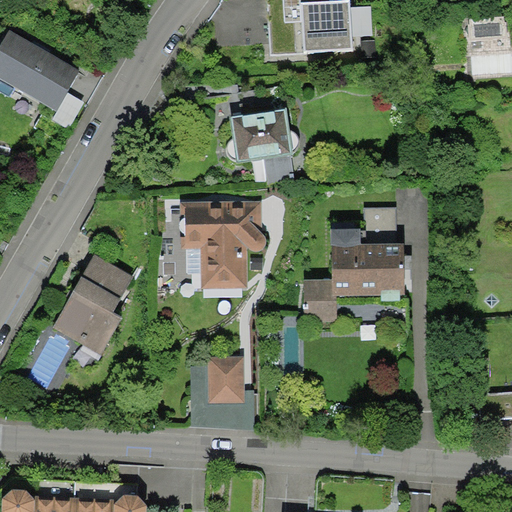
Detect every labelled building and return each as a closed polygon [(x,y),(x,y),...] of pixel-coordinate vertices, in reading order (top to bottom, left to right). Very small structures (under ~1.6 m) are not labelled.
[(354,0),(268,0),(272,60),(358,55),(354,0)] [(501,23),(466,27),(468,46),(502,42),(501,23)] [(77,71),(4,30),(0,36),(0,84),(53,114),(77,71)] [(285,103),(221,114),(231,169),(263,164),(268,193),(293,189),(289,161),(295,153),(298,146),(290,135),(285,103)] [(261,204),(180,204),(180,251),(196,251),(196,292),(242,292),(242,251),(262,251),(261,204)] [(395,210),(360,211),(360,228),(323,229),(324,283),(302,284),(303,324),(336,323),(336,299),(405,298),(404,245),(396,245),(395,210)] [(94,256),(52,328),(100,356),(121,318),(114,314),(134,279),(94,256)] [(511,315),(477,318),(484,419),(511,417),(511,315)] [(243,356),(207,357),(208,404),(243,404),(243,356)] [(0,511),(139,511),(138,507),(130,499),(119,497),(112,499),(109,505),(25,500),(20,492),(4,491),(0,494),(0,511)]
